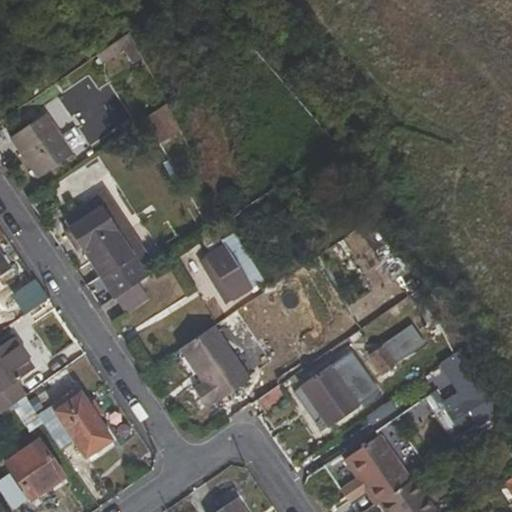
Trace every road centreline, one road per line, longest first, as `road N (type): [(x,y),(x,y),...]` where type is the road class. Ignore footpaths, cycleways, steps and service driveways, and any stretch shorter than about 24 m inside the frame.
road 1 (residential): [(185,469),(0,195)]
road 2 (residential): [(297,511),(245,440),(185,469)]
